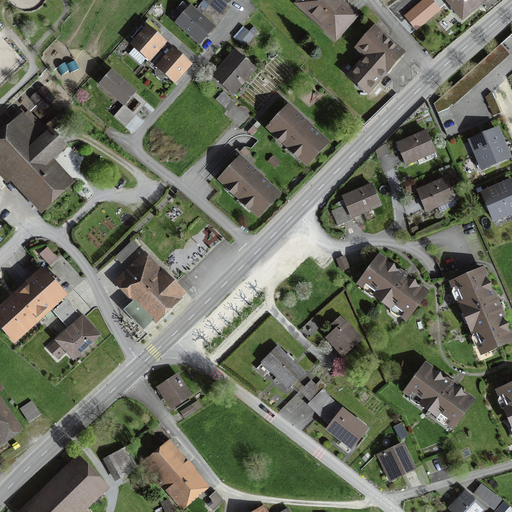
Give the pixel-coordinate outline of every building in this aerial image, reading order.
[(237,0),(207,0),(224,15),(238,0),(237,0)] [(307,8),(305,10),(330,31),(331,29),(337,35),(354,16),(343,7),(349,0),(303,0),(301,3),(307,8)] [(427,0),(407,17),(416,27),(437,9),(429,0),(427,0)] [(447,0),(462,18),(482,1),(480,0),(447,0)] [(191,7),(177,23),(200,43),(214,27),(191,7)] [(376,30),(359,48),(369,56),(351,76),(368,91),(402,53),(376,30)] [(151,31),(136,50),(153,62),(167,44),(151,31)] [(511,53),(505,45),(439,104),(447,113),(511,55),(511,53)] [(180,52),(162,72),(177,85),(194,65),(180,52)] [(233,52),(212,80),(229,93),(250,65),(233,52)] [(116,72),(103,87),(128,109),(141,95),(116,72)] [(224,92),(216,100),(227,110),(234,102),(224,92)] [(296,113),(274,135),(304,163),(326,141),(296,113)] [(26,120),(0,145),(0,172),(42,215),(73,183),(57,167),(72,151),(55,134),(48,142),(26,120)] [(253,127),(248,132),(252,135),(257,130),(253,127)] [(497,163),(510,158),(498,131),(486,136),(472,141),(483,169),(497,163)] [(396,146),(404,165),(435,153),(427,134),(396,146)] [(275,156),(269,162),(274,168),(281,162),(275,156)] [(242,164),(222,187),(256,217),(276,194),(242,164)] [(417,191),(426,214),(457,202),(448,179),(417,191)] [(489,208),(494,220),(511,212),(511,182),(498,188),(483,194),(489,208)] [(348,207),(333,213),(338,226),(381,209),(372,187),(345,198),(348,207)] [(133,240),(117,257),(123,263),(139,247),(133,240)] [(152,258),(123,286),(155,318),(184,290),(152,258)] [(346,260),(338,264),(343,276),(351,272),(346,260)] [(383,261),(362,289),(412,325),(432,297),(383,261)] [(44,271),(0,311),(0,328),(15,345),(68,296),(44,271)] [(511,337),(488,274),(454,287),(481,359),(511,347),(511,337)] [(85,319),(58,343),(77,364),(104,339),(85,319)] [(365,342),(345,320),(336,327),(340,332),(330,340),(347,359),(365,342)] [(266,367),(292,392),(306,378),(280,353),(266,367)] [(409,398),(457,433),(479,402),(431,367),(409,398)] [(177,376),(159,387),(173,408),(191,397),(177,376)] [(313,384),(303,396),(311,403),(321,391),(313,384)] [(511,392),(503,396),(511,419),(511,392)] [(0,442),(19,430),(0,400),(0,442)] [(31,401),(19,409),(28,422),(40,413),(31,401)] [(180,412),(184,418),(200,409),(197,403),(180,412)] [(325,433),(351,454),(369,432),(343,411),(325,433)] [(186,511),(213,488),(171,443),(142,469),(181,511),(186,511)] [(408,446),(379,458),(391,485),(419,473),(408,446)] [(125,448),(107,458),(118,478),(136,468),(125,448)] [(29,511),(92,511),(112,491),(79,460),(29,511)] [(483,486),(476,495),(494,509),(501,499),(483,486)] [(468,494),(452,511),(453,511),(480,511),(484,509),(468,494)] [(511,511),(503,503),(494,511),(511,511)]
